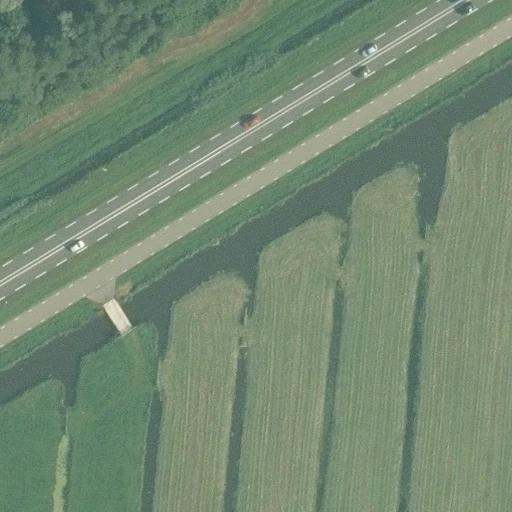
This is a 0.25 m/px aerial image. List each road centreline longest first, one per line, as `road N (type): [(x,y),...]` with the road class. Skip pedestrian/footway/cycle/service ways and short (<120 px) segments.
road 1 (unclassified): [(0,332),(511,18)]
road 2 (primary): [(0,284),(466,0)]
